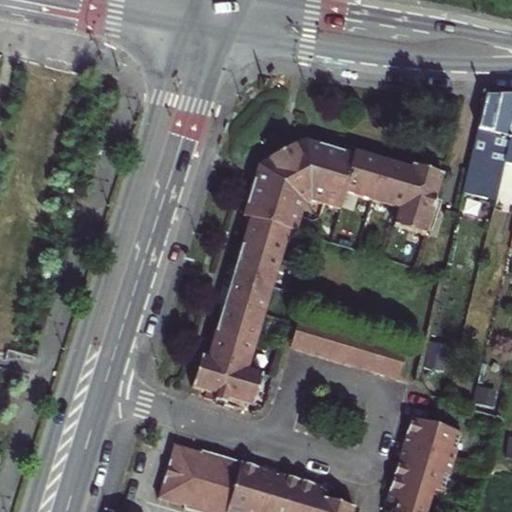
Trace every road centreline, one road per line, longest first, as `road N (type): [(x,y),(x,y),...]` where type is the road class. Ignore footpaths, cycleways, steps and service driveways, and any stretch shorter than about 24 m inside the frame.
road 1 (secondary): [(187,25),(29,511)]
road 2 (secondary): [(103,393),(189,115),(225,33)]
road 3 (secondary): [(225,33),(400,62),(511,66)]
road 4 (residential): [(277,444),(363,469),(385,393),(300,368)]
road 5 (secondary): [(511,44),(289,1)]
road 6 (residential): [(103,393),(277,444)]
road 7 (secondary): [(60,0),(187,25)]
road 8 (secondary): [(66,511),(103,393)]
